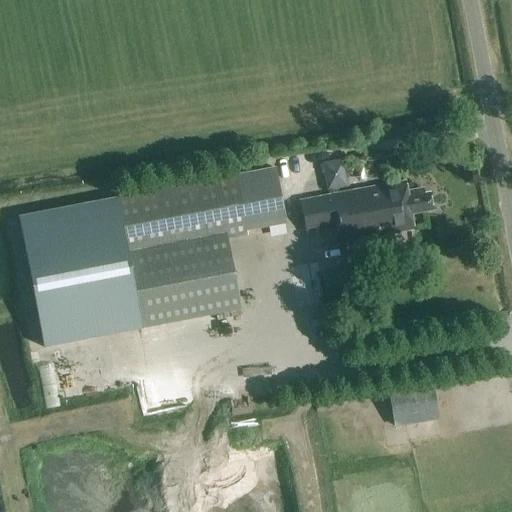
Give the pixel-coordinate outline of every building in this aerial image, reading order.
[(327,192),(348,188),(343,160),(322,164),(327,192)] [(43,348),(141,330),(240,311),(227,238),(287,227),(276,168),(18,215),(43,348)] [(410,216),(432,212),(429,195),(423,196),(422,191),(407,193),(405,183),(300,202),(305,234),(336,228),(339,244),(413,231),(410,216)] [(322,275),(327,299),(349,295),(345,271),(322,275)] [(390,405),(394,428),(439,420),(433,383),(416,386),(416,387),(416,390),(405,392),(404,389),(387,391),(390,405)]
